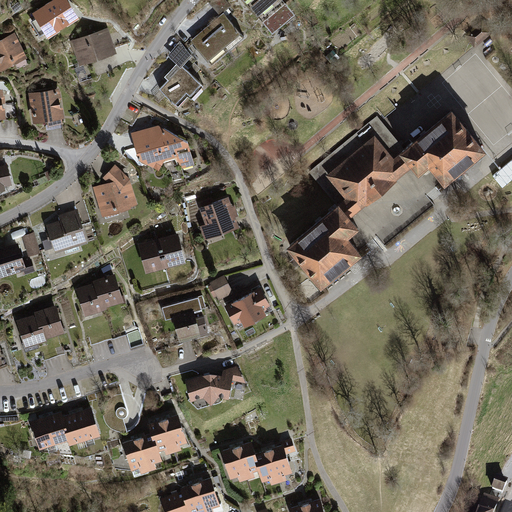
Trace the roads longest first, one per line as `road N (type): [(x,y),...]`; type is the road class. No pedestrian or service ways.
road 1 (residential): [(511,152),(391,257),(262,339),(168,371),(146,373),(122,362),(0,392)]
road 2 (track): [(128,92),(210,139),(235,167),(296,321),(310,431),(345,511)]
road 3 (residential): [(0,221),(88,160),(191,0)]
road 4 (residential): [(440,511),(511,278)]
